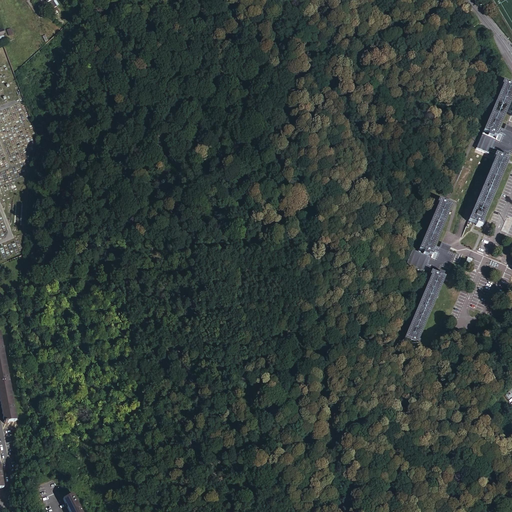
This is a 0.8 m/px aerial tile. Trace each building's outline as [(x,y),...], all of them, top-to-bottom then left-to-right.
[(52,0),(45,0),(48,3),(49,2),(55,12),(58,9),(53,0),(52,0)] [(501,87),(485,123),(472,152),(484,157),(485,155),(492,158),(491,161),(494,162),(467,224),(480,230),(482,225),(480,224),(508,161),(504,160),(507,154),(511,155),(511,135),(507,133),(509,131),(504,129),(503,131),(496,128),(511,93),(511,92),(511,87),(507,85),(500,83),(499,86),(501,87)] [(430,280),(405,341),(420,346),(421,342),(419,342),(445,277),(442,276),(445,270),(450,272),(457,255),(445,250),(446,247),(442,245),(441,248),(434,246),(450,207),(436,201),(434,205),(436,206),(416,256),(410,254),(404,269),(422,276),(423,273),(429,276),(428,279),(430,280)] [(1,333),(0,333),(0,393),(5,421),(16,419),(1,333)] [(82,511),(73,494),(64,499),(70,511),(82,511)]
